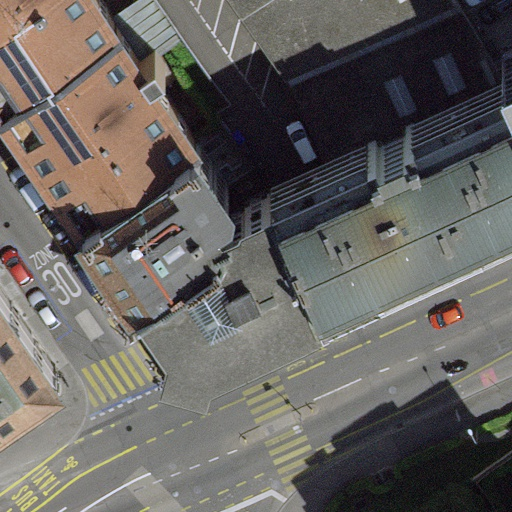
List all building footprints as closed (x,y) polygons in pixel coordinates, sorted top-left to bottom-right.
[(0,0),(0,86),(5,94),(117,19),(104,0),(0,0)] [(237,0),(288,74),(300,102),(470,22),(456,0),(237,0)] [(83,212),(196,137),(164,88),(178,79),(156,46),(142,56),(117,19),(5,94),(83,212)] [(328,166),(509,85),(493,59),(470,22),(300,102),(328,166)] [(511,213),(511,83),(509,85),(328,166),(304,178),(274,192),(323,299),(352,286),(511,213)] [(233,231),(223,220),(216,209),(228,200),(231,189),(196,137),(83,212),(141,293),(233,231)] [(198,355),(323,299),(274,192),(223,220),(233,231),(141,293),(178,349),(198,355)] [(0,410),(59,370),(0,282),(0,410)]
